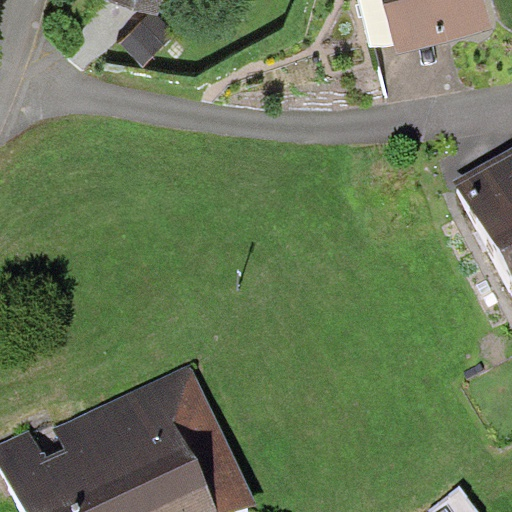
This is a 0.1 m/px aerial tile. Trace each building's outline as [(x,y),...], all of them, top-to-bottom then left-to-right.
[(361,0),(372,39),(396,32),(397,37),(495,12),(491,0),(361,0)] [(154,6),(120,37),(142,60),(176,30),(154,6)] [(511,151),(453,183),(511,292),(511,151)] [(191,365),(153,383),(212,511),(241,511),(257,505),(191,365)] [(30,431),(0,444),(0,464),(22,511),(212,511),(153,383),(33,439),(30,431)]
